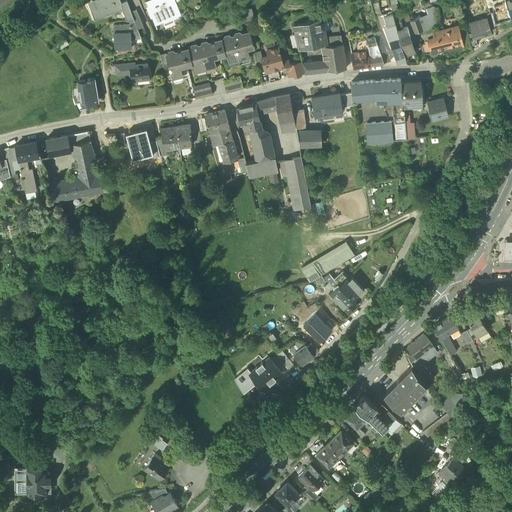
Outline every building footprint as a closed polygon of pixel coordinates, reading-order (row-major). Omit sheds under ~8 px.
[(89,0),(88,1),(91,9),(96,7),(93,0),(89,0)] [(130,18),(135,18),(131,10),(127,0),(123,0),(121,1),(120,0),(93,0),(96,7),(91,9),(95,18),(123,7),(127,18),(130,18)] [(149,6),(155,22),(163,18),(164,20),(174,16),(173,14),(181,11),(179,6),(176,0),(146,0),(148,3),(149,6)] [(391,4),(393,13),(399,11),(397,3),(391,4)] [(427,8),(429,14),(431,19),(433,25),(441,22),(438,4),(427,8)] [(511,16),(508,6),(493,11),(496,20),(511,16)] [(136,7),(131,10),(135,18),(138,26),(143,24),(136,7)] [(242,10),(245,21),(253,19),(255,18),(252,8),(242,10)] [(396,24),(397,30),(403,28),(399,11),(393,13),(395,21),(396,24)] [(393,13),(384,16),(387,25),(390,25),(390,22),(395,21),(393,13)] [(385,26),(387,25),(384,16),(383,14),(377,15),(380,28),(385,26)] [(423,29),(423,28),(421,22),(419,17),(410,20),(415,31),(423,29)] [(470,21),(474,36),(479,35),(492,31),(488,17),(470,21)] [(114,24),(114,47),(133,46),(133,37),(133,32),(140,32),(138,26),(135,18),(130,18),(130,23),(114,24)] [(433,25),(431,19),(421,22),(423,28),(433,25)] [(297,25),(299,36),(322,32),(322,31),(321,24),(320,20),(297,25)] [(390,41),(392,46),(401,42),(405,54),(415,51),(410,35),(407,27),(403,28),(397,30),(396,24),(395,21),(390,22),(390,25),(387,25),(385,26),(390,41)] [(321,24),(322,31),(330,29),(329,22),(321,24)] [(432,52),(447,48),(459,45),(462,44),(463,46),(464,46),(463,44),(459,27),(459,26),(458,25),(457,25),(458,27),(443,31),(439,32),(438,30),(437,31),(438,32),(439,37),(428,40),(431,52),(432,54),(432,52)] [(459,27),(463,44),(470,42),(466,25),(459,27)] [(365,31),(367,39),(375,38),(375,36),(374,32),(373,30),(365,31)] [(325,31),(322,32),(299,36),(302,49),(322,45),(327,44),(326,38),(325,31)] [(234,36),(233,37),(239,61),(249,58),(247,49),(254,47),(250,32),(242,34),(240,33),(236,34),(234,36)] [(292,48),(299,47),(296,35),(290,36),(292,48)] [(420,37),(424,54),(431,52),(428,40),(426,35),(420,37)] [(471,37),(473,43),(480,41),(479,35),(474,36),(471,37)] [(229,63),(239,61),(233,37),(231,37),(229,36),(225,37),(224,39),(216,41),(220,56),(227,54),(229,63)] [(327,44),(328,46),(340,44),(339,36),(326,38),(327,44)] [(69,42),(66,38),(57,44),(58,46),(60,49),(69,43),(69,42)] [(376,40),(375,38),(367,39),(361,40),(364,52),(363,52),(364,57),(361,58),(362,66),(370,65),(369,57),(368,46),(374,45),(377,44),(376,40)] [(378,48),(380,53),(385,51),(381,38),(376,40),(377,44),(378,48)] [(353,67),(362,66),(361,58),(364,57),(363,52),(364,52),(361,40),(356,42),(358,52),(352,53),(352,54),(353,67)] [(213,57),(220,56),(216,41),(209,43),(206,42),(203,43),(201,45),(200,46),(206,69),(216,67),(213,57)] [(401,42),(392,46),(397,63),(407,60),(405,54),(401,42)] [(196,72),(206,69),(200,46),(198,46),(196,44),(192,46),(191,48),(183,50),(187,64),(194,63),(196,72)] [(325,60),(327,71),(346,69),(343,44),(340,44),(328,46),(327,44),(322,45),(325,60)] [(460,50),(459,45),(447,48),(448,53),(460,50)] [(268,72),(283,68),(284,68),(282,62),(283,62),(279,47),(267,50),(268,56),(262,57),(264,65),(266,65),(268,72)] [(374,49),(375,56),(376,65),(383,63),(380,53),(378,48),(374,49)] [(180,66),(187,64),(183,50),(175,52),(173,51),(169,52),(168,54),(167,54),(166,54),(169,64),(172,78),(183,76),(180,66)] [(254,53),(258,66),(264,65),(262,57),(261,51),(254,53)] [(389,62),(385,51),(380,53),(383,63),(389,62)] [(160,54),(163,65),(169,64),(166,54),(167,54),(166,52),(160,54)] [(288,60),(283,62),(282,62),(284,68),(283,68),(284,71),(288,70),(290,76),(295,74),(296,76),(301,75),(300,72),(304,71),(302,63),(302,62),(290,65),(288,60)] [(318,61),(319,72),(327,71),(325,60),(318,61)] [(90,62),(85,66),(89,71),(96,65),(93,61),(91,63),(90,62)] [(304,71),(304,74),(306,73),(319,72),(318,61),(302,63),(304,71)] [(131,72),(132,82),(138,81),(138,79),(150,78),(148,63),(136,65),(136,63),(116,65),(117,74),(131,72)] [(224,81),(225,87),(242,83),(240,77),(224,81)] [(83,101),(84,104),(99,101),(95,78),(91,78),(88,78),(88,79),(79,80),(80,88),(79,89),(80,97),(83,97),(83,101)] [(389,79),(361,82),(363,100),(375,98),(376,101),(394,101),(403,102),(403,101),(401,82),(401,79),(389,79)] [(404,101),(405,106),(423,105),(421,81),(401,82),(403,101),(404,101)] [(353,101),(363,100),(361,82),(351,83),(352,92),(353,101)] [(193,88),(195,94),(211,89),(210,83),(193,88)] [(244,89),(242,83),(225,87),(227,93),(244,89)] [(73,97),(75,102),(83,101),(83,97),(80,97),(79,89),(73,90),(73,97)] [(213,95),(211,89),(195,94),(196,100),(213,95)] [(352,92),(340,95),(342,107),(354,105),(353,101),(352,92)] [(276,109),(279,123),(295,120),(293,111),(290,93),(274,96),(276,109)] [(323,96),(311,98),(314,116),(325,114),(325,117),(333,115),(333,113),(343,111),(342,107),(340,95),(340,93),(329,95),(329,96),(323,97),(323,96)] [(266,111),(276,109),(274,96),(264,99),(266,111)] [(259,112),(266,111),(264,99),(257,101),(259,112)] [(428,103),(433,121),(448,117),(443,99),(428,103)] [(244,125),(245,130),(250,129),(252,129),(262,126),(259,112),(257,101),(255,102),(256,103),(247,105),(236,108),(241,125),(244,125)] [(396,123),(396,141),(407,140),(406,124),(405,116),(405,106),(404,101),(403,101),(403,102),(394,101),(396,123)] [(306,130),(303,110),(293,111),(295,120),(296,128),(300,147),(312,146),(318,145),(321,145),(320,130),(306,130)] [(205,115),(210,133),(230,128),(225,111),(205,115)] [(205,118),(198,119),(200,131),(206,130),(205,118)] [(296,128),(295,120),(279,123),(281,131),(296,128)] [(366,124),(368,143),(393,141),(391,122),(366,124)] [(412,123),(410,124),(406,124),(407,140),(415,139),(414,126),(412,124),(412,123)] [(190,124),(176,126),(180,148),(182,147),(190,146),(192,146),(190,138),(190,134),(191,134),(191,132),(190,124)] [(180,148),(176,126),(161,128),(162,136),(163,144),(163,145),(164,145),(165,150),(173,149),(180,148)] [(248,170),(249,177),(278,172),(271,132),(264,129),(262,126),(252,129),(250,129),(255,160),(246,163),(248,170)] [(146,127),(136,130),(143,156),(153,153),(151,142),(146,127)] [(210,133),(214,145),(217,144),(219,144),(233,140),(230,128),(210,133)] [(133,159),(143,156),(136,130),(125,133),(130,150),(131,154),(133,159)] [(89,131),(68,135),(70,144),(91,140),(89,131)] [(71,150),(70,144),(68,135),(46,140),(49,155),(71,150)] [(91,140),(70,144),(71,150),(73,150),(78,176),(98,172),(91,140)] [(219,144),(224,161),(237,158),(233,140),(219,144)] [(156,141),(151,142),(153,153),(155,157),(160,156),(158,145),(156,141)] [(16,147),(19,160),(26,159),(35,157),(39,156),(39,155),(36,142),(16,146),(16,147)] [(158,145),(160,156),(166,154),(166,153),(165,150),(164,145),(163,145),(163,144),(158,145)] [(222,163),(217,144),(214,145),(212,146),(216,161),(218,166),(222,163)] [(192,154),(190,146),(182,147),(183,155),(192,154)] [(9,149),(15,170),(20,169),(19,160),(16,147),(9,149)] [(4,150),(6,159),(11,177),(12,181),(18,180),(17,174),(16,174),(15,170),(9,149),(4,150)] [(39,156),(35,157),(37,164),(44,163),(41,158),(41,157),(39,155),(39,156)] [(284,160),(287,176),(303,173),(300,157),(284,160)] [(238,160),(241,172),(248,170),(246,163),(244,158),(238,160)] [(4,176),(5,179),(11,177),(6,159),(1,161),(3,167),(1,168),(4,176)] [(26,159),(19,160),(20,169),(25,191),(35,189),(31,169),(28,169),(26,159)] [(282,177),(287,176),(284,160),(279,161),(282,177)] [(228,163),(218,166),(222,178),(231,175),(228,163)] [(102,191),(98,172),(78,176),(49,182),(53,201),(102,191)] [(277,173),(269,175),(271,184),(279,183),(277,173)] [(287,176),(294,210),(311,207),(310,206),(309,196),(304,173),(303,173),(287,176)] [(233,182),(231,175),(222,178),(223,184),(233,182)] [(36,197),(35,189),(25,191),(27,199),(36,197)] [(302,269),(311,283),(315,281),(322,277),(354,257),(346,243),(302,269)] [(351,282),(343,274),(334,281),(339,287),(342,291),(351,282)] [(335,290),(339,287),(334,281),(330,275),(325,279),(329,284),(335,290)] [(322,277),(315,281),(319,288),(326,284),(322,277)] [(351,282),(342,291),(348,296),(353,302),(363,292),(352,281),(351,282)] [(324,288),(330,295),(335,290),(329,284),(324,288)] [(330,295),(338,304),(348,296),(342,291),(339,287),(335,290),(330,295)] [(353,302),(348,296),(338,304),(348,316),(357,307),(353,302)] [(503,312),(504,313),(510,312),(509,299),(502,300),(503,312)] [(472,326),(477,335),(488,329),(477,310),(466,316),(472,326)] [(434,324),(441,337),(447,334),(450,332),(453,338),(461,334),(458,328),(459,327),(451,314),(434,324)] [(315,315),(303,328),(320,344),(332,332),(315,315)] [(472,326),(467,329),(473,340),(478,337),(477,335),(472,326)] [(467,343),(473,340),(467,329),(461,333),(467,343)] [(413,353),(416,357),(432,344),(433,344),(424,332),(407,345),(413,353)] [(453,345),(447,334),(441,337),(447,348),(453,345)] [(289,349),(293,355),(305,346),(296,344),(289,349)] [(436,348),(432,344),(416,357),(413,353),(408,357),(413,364),(412,365),(417,372),(418,371),(425,366),(423,363),(436,348)] [(447,348),(450,354),(456,350),(453,345),(447,348)] [(307,349),(305,346),(293,355),(302,367),(314,358),(313,357),(307,349)] [(307,349),(313,357),(317,354),(312,346),(307,349)] [(423,363),(425,366),(438,351),(436,348),(423,363)] [(278,356),(281,361),(287,357),(283,352),(278,356)] [(271,360),(278,370),(284,365),(276,355),(271,360)] [(295,369),(287,357),(281,361),(290,373),(295,369)] [(255,369),(256,370),(251,374),(249,375),(257,385),(262,391),(269,385),(270,386),(270,385),(270,384),(275,380),(275,381),(276,380),(282,374),(278,370),(271,360),(269,359),(263,364),(262,364),(255,369)] [(384,393),(401,410),(426,384),(423,379),(417,372),(412,365),(384,393)] [(425,366),(418,371),(424,378),(431,373),(425,366)] [(251,374),(248,369),(239,376),(243,381),(245,380),(252,389),(257,385),(249,375),(251,374)] [(243,381),(239,376),(235,380),(237,385),(244,396),(252,389),(245,380),(243,381)] [(440,403),(447,412),(454,420),(472,406),(462,392),(452,391),(450,395),(440,403)] [(364,393),(354,403),(367,415),(383,431),(387,426),(389,425),(376,412),(374,414),(372,412),(378,406),(364,393)] [(344,413),(348,418),(352,421),(356,425),(356,426),(357,425),(367,415),(354,403),(344,413)] [(385,415),(392,422),(396,417),(389,410),(385,415)] [(454,421),(454,420),(447,412),(423,431),(431,439),(454,421)] [(76,417),(70,415),(67,425),(74,426),(76,417)] [(401,422),(396,417),(392,422),(389,425),(387,426),(392,431),(401,422)] [(71,437),(74,426),(67,425),(65,435),(71,437)] [(352,430),(360,438),(365,433),(357,425),(356,426),(356,425),(352,430)] [(341,427),(333,436),(345,448),(354,440),(341,427)] [(150,441),(157,446),(162,439),(162,438),(156,433),(150,441)] [(333,436),(325,444),(337,456),(345,448),(333,436)] [(167,443),(162,439),(157,446),(162,450),(167,443)] [(329,465),(337,456),(325,444),(316,452),(329,465)] [(511,446),(499,447),(501,480),(511,479),(511,446)] [(93,447),(85,451),(91,462),(99,458),(93,447)] [(144,469),(159,480),(168,467),(162,463),(165,460),(155,453),(144,469)] [(439,472),(446,479),(449,476),(454,481),(466,470),(453,457),(439,472)] [(307,483),(313,489),(319,483),(324,478),(310,463),(298,475),(307,483)] [(27,477),(27,467),(15,467),(15,476),(27,477)] [(27,467),(27,477),(27,491),(29,491),(29,492),(30,494),(34,494),(37,492),(37,491),(47,491),(47,490),(47,484),(51,484),(51,472),(47,471),(47,467),(27,467)] [(343,479),(335,471),(330,476),(338,483),(343,479)] [(15,491),(27,491),(27,477),(15,476),(15,491)] [(276,492),(288,504),(295,511),(300,505),(294,499),(300,493),(287,480),(276,492)] [(302,487),(315,500),(320,496),(318,494),(313,489),(307,483),(302,487)] [(323,488),(319,483),(313,489),(318,494),(323,488)] [(377,497),(383,493),(376,486),(371,491),(375,496),(377,497)] [(149,491),(155,500),(162,496),(165,496),(168,494),(165,488),(149,491)] [(370,501),(375,496),(371,491),(370,490),(364,496),(370,501)] [(152,502),(157,511),(167,511),(177,506),(170,493),(168,494),(165,496),(162,496),(155,500),(152,502)] [(255,511),(278,511),(267,500),(255,511)]
